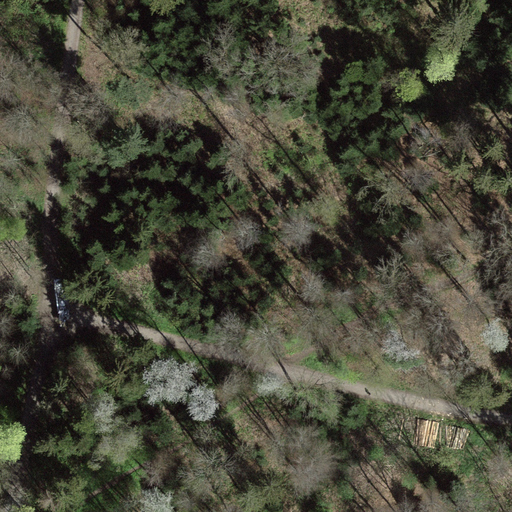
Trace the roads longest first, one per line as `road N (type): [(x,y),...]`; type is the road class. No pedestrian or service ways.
road 1 (track): [(76,0),(54,183),(54,310)]
road 2 (track): [(511,418),(276,367)]
road 3 (track): [(276,367),(54,310)]
road 4 (track): [(54,310),(6,511)]
